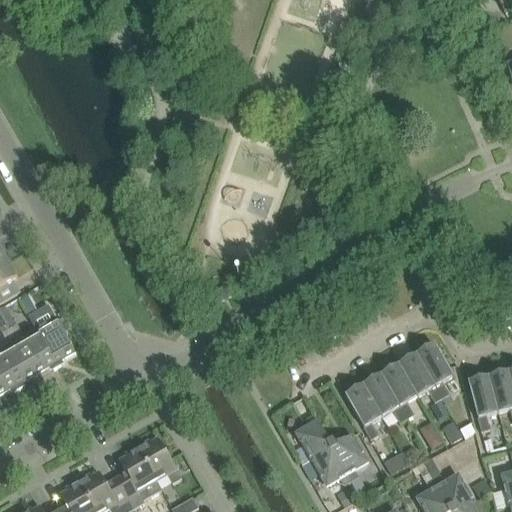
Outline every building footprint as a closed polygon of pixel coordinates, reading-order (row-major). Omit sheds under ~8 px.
[(511,0),(498,0),(505,16),(511,12),(511,0)] [(0,268),(8,263),(0,248),(0,268)] [(8,263),(0,268),(0,307),(8,303),(1,291),(19,281),(8,263)] [(223,304),(230,300),(232,298),(227,288),(217,294),(223,304)] [(0,312),(14,337),(37,378),(50,370),(55,372),(58,370),(37,332),(25,339),(18,327),(17,327),(6,308),(0,311),(0,312)] [(37,332),(58,370),(62,368),(63,363),(77,355),(50,308),(42,313),(49,326),(37,332)] [(0,353),(0,357),(20,392),(23,390),(24,385),(37,378),(14,337),(0,312),(0,329),(4,335),(3,335),(10,348),(0,353)] [(436,347),(418,358),(443,402),(450,398),(443,386),(454,380),(436,347)] [(0,402),(2,407),(3,407),(0,401),(0,399),(12,393),(16,394),(20,392),(0,357),(0,402)] [(418,358),(400,368),(418,400),(429,393),(436,405),(443,402),(418,358)] [(400,368),(382,378),(408,422),(414,418),(408,406),(418,400),(400,368)] [(511,382),(510,375),(490,380),(500,416),(511,413),(511,415),(511,382)] [(382,378),(365,388),(383,420),(394,414),(401,426),(408,422),(382,378)] [(500,416),(490,380),(470,385),(475,405),(483,435),(490,432),(487,419),(500,416)] [(383,420),(365,388),(347,399),(372,443),(379,439),(372,427),(383,420)] [(300,438),(314,462),(333,451),(342,446),(340,443),(332,441),(329,443),(315,418),(307,423),(312,431),(300,438)] [(455,425),(443,431),(452,447),(464,440),(455,425)] [(467,442),(477,437),(470,425),(461,430),(467,442)] [(432,426),(421,432),(434,453),(444,447),(432,426)] [(352,440),(342,446),(333,451),(352,485),(360,481),(355,472),(367,465),(362,458),(352,440)] [(150,443),(138,450),(158,485),(169,479),(174,487),(183,482),(159,441),(152,445),(150,443)] [(495,452),(492,441),(485,443),(488,454),(495,452)] [(128,476),(118,482),(134,511),(136,511),(146,507),(144,504),(153,500),(148,491),(158,485),(138,450),(126,457),(127,459),(120,464),(128,476)] [(333,451),(314,462),(328,487),(340,480),(345,489),(352,485),(333,451)] [(422,461),(417,453),(407,458),(412,466),(422,461)] [(91,477),(79,484),(95,511),(134,511),(118,482),(108,488),(100,475),(93,479),(91,477)] [(451,511),(461,511),(473,505),(459,482),(447,488),(442,480),(435,484),(451,511)] [(69,511),(95,511),(79,484),(67,491),(69,493),(61,497),(69,511)] [(451,511),(435,484),(428,488),(433,497),(421,504),(425,511),(451,511)] [(362,502),(355,489),(339,498),(346,511),(351,508),(362,502)] [(174,511),(198,511),(200,511),(194,501),(174,511)] [(362,502),(351,508),(353,511),(363,511),(367,510),(362,502)]
